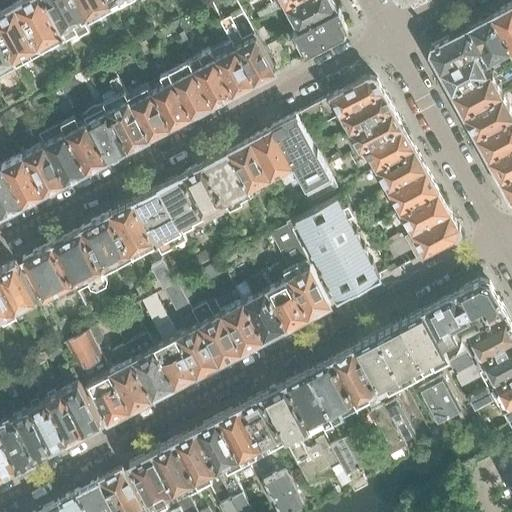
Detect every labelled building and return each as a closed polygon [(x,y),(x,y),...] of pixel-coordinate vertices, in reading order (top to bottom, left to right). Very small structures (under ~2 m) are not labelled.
[(66,33),(47,0),(16,0),(15,1),(38,43),(41,47),(66,33)] [(78,0),(47,0),(66,33),(67,35),(91,22),(89,18),(78,0)] [(112,6),(109,0),(78,0),(89,18),(112,6)] [(285,3),(290,0),(276,0),(256,12),(259,17),(285,3)] [(336,5),(333,0),(290,0),(285,3),(298,25),(336,5)] [(15,1),(0,9),(0,31),(13,56),(38,43),(15,1)] [(511,51),(511,1),(489,14),(508,48),(510,52),(511,51)] [(298,25),(291,29),(298,41),(295,42),(302,55),(311,50),(346,32),(348,26),(336,5),(298,25)] [(276,68),(256,33),(245,39),(234,18),(244,12),(242,7),(222,19),(231,36),(229,36),(252,80),(276,68)] [(489,14),(466,26),(478,49),(484,61),(489,58),(494,67),(496,70),(504,66),(497,54),(508,48),(489,14)] [(123,25),(114,30),(115,32),(121,43),(130,38),(123,25)] [(270,35),(264,25),(258,28),(264,39),(270,35)] [(478,49),(466,26),(432,44),(431,43),(430,47),(429,51),(430,51),(440,69),(478,49)] [(0,31),(0,63),(13,56),(0,31)] [(188,39),(184,31),(178,34),(183,42),(188,39)] [(252,80),(229,36),(208,48),(231,91),(252,80)] [(277,38),(267,43),(271,49),(280,44),(277,38)] [(140,47),(137,41),(129,44),(133,51),(140,47)] [(87,62),(106,52),(102,44),(83,55),(87,62)] [(280,44),(271,49),(274,55),(283,50),(280,44)] [(231,91),(208,48),(190,58),(213,101),(231,91)] [(452,90),(494,67),(489,58),(484,61),(478,49),(440,69),(452,90)] [(283,50),(274,55),(277,60),(286,55),(283,50)] [(286,55),(277,60),(280,66),(290,61),(286,55)] [(213,101),(190,58),(169,69),(192,112),(213,101)] [(494,67),(452,90),(464,112),(503,92),(501,89),(502,80),(511,74),(511,61),(504,66),(496,70),(494,67)] [(192,112),(169,69),(151,78),(174,121),(192,112)] [(338,112),(383,88),(377,77),(376,75),(373,73),(370,73),(366,74),(367,74),(316,101),(326,119),(334,114),(338,112)] [(78,82),(74,74),(66,78),(70,87),(78,82)] [(149,134),(127,92),(118,74),(110,78),(117,92),(103,99),(106,105),(107,107),(127,146),(149,134)] [(174,121),(151,78),(127,92),(149,134),(174,121)] [(348,130),(393,105),(383,88),(338,112),(348,130)] [(511,116),(511,108),(503,92),(464,112),(477,135),(511,116)] [(0,109),(9,105),(5,98),(0,101),(0,109)] [(326,119),(316,101),(300,109),(309,126),(310,127),(326,119)] [(362,144),(402,122),(393,105),(348,130),(357,147),(362,144)] [(127,146),(107,107),(86,117),(107,157),(127,146)] [(15,116),(11,108),(3,112),(7,121),(15,116)] [(298,110),(251,135),(271,174),(293,162),(312,198),(334,186),(337,184),(326,164),(318,149),(316,150),(315,147),(297,113),(299,113),(298,110)] [(75,112),(61,119),(65,128),(86,168),(107,157),(86,117),(80,120),(75,112)] [(511,116),(477,135),(488,156),(511,143),(511,116)] [(375,166),(414,144),(402,122),(362,144),(375,166)] [(65,128),(43,139),(64,179),(86,168),(65,128)] [(251,135),(227,148),(247,187),(271,174),(251,135)] [(64,179),(43,139),(23,150),(43,190),(64,179)] [(511,170),(511,143),(488,156),(500,177),(511,170)] [(387,188),(426,165),(414,144),(375,166),(387,188)] [(227,148),(203,160),(227,205),(229,209),(243,203),(241,200),(251,195),(247,187),(227,148)] [(43,190),(23,150),(1,162),(22,201),(43,190)] [(329,162),(340,156),(337,151),(326,157),(329,162)] [(203,160),(182,171),(205,216),(227,205),(203,160)] [(22,201),(1,162),(0,162),(0,211),(1,212),(22,201)] [(398,209),(438,187),(426,165),(387,188),(398,209)] [(511,170),(500,177),(510,195),(510,196),(510,197),(511,197),(511,170)] [(205,216),(182,171),(159,184),(184,230),(194,225),(193,222),(205,216)] [(341,184),(354,178),(352,174),(340,181),(341,184)] [(159,184),(133,197),(162,251),(174,245),(171,240),(185,233),(184,230),(159,184)] [(411,231),(450,209),(438,187),(398,209),(410,230),(411,231)] [(379,273),(357,230),(339,197),(347,193),(345,190),(338,194),(337,192),(295,214),(294,215),(297,220),(312,249),(311,249),(313,252),(314,252),(321,265),(319,265),(321,268),(322,267),(329,280),(327,281),(329,283),(330,283),(337,295),(336,296),(337,298),(381,275),(380,273),(379,273)] [(162,251),(133,197),(110,210),(130,249),(145,241),(153,255),(149,257),(151,262),(163,283),(175,277),(173,272),(166,258),(162,251)] [(458,234),(460,231),(461,227),(459,224),(450,209),(411,231),(405,234),(417,256),(418,255),(456,235),(456,236),(458,234)] [(110,210),(81,225),(82,225),(102,264),(114,257),(117,262),(133,254),(130,249),(110,210)] [(376,222),(370,211),(360,217),(366,228),(376,222)] [(331,301),(292,227),(297,225),(295,221),(297,220),(294,215),(293,216),(286,219),(287,221),(270,230),(289,265),(284,267),(308,313),(331,301)] [(102,264),(82,225),(53,241),(75,284),(74,284),(75,286),(88,279),(90,283),(91,283),(97,285),(106,281),(108,274),(105,268),(102,264)] [(391,242),(400,237),(397,232),(388,237),(391,242)] [(75,284),(53,241),(52,240),(23,255),(46,300),(74,284),(75,284)] [(200,263),(224,252),(224,251),(220,245),(207,252),(206,249),(195,255),(196,257),(200,263)] [(177,269),(170,256),(166,258),(173,272),(177,269)] [(16,259),(0,267),(0,280),(15,309),(36,298),(16,259)] [(308,313),(284,267),(280,261),(279,261),(258,272),(265,285),(286,325),(308,313)] [(286,325),(265,285),(258,272),(245,279),(236,283),(243,296),(264,336),(286,325)] [(264,336),(243,296),(236,283),(232,277),(228,279),(232,286),(223,290),(230,303),(225,307),(218,294),(215,296),(242,348),(264,336)] [(506,310),(490,281),(479,278),(472,282),(471,282),(455,290),(469,317),(474,327),(506,310)] [(0,280),(0,316),(15,309),(0,280)] [(220,359),(199,320),(177,280),(165,286),(186,327),(176,331),(197,371),(220,359)] [(469,317),(455,290),(424,306),(443,343),(457,335),(454,330),(458,323),(469,317)] [(197,371),(176,331),(155,291),(143,298),(164,338),(155,343),(175,383),(197,371)] [(213,296),(192,307),(199,320),(220,359),(242,348),(215,296),(214,295),(213,296)] [(449,355),(455,367),(511,337),(511,320),(506,310),(474,327),(457,335),(443,343),(424,306),(401,318),(449,410),(461,403),(460,400),(439,360),(449,355)] [(74,330),(67,316),(57,322),(64,335),(74,330)] [(449,410),(401,318),(377,331),(402,380),(411,375),(413,374),(436,417),(449,410)] [(104,336),(97,322),(89,326),(103,352),(109,349),(104,339),(101,341),(104,336)] [(107,361),(103,352),(89,326),(66,338),(87,379),(107,418),(129,407),(107,361)] [(175,383),(155,343),(148,330),(135,337),(137,342),(128,347),(153,394),(175,383)] [(391,386),(402,380),(377,331),(355,343),(402,434),(414,428),(391,386)] [(511,337),(455,367),(462,380),(481,370),(487,382),(511,368),(511,337)] [(153,394),(128,347),(126,342),(112,349),(117,357),(111,361),(110,359),(107,361),(129,407),(153,394)] [(355,343),(331,355),(357,404),(363,401),(380,432),(377,433),(388,454),(407,443),(402,434),(355,343)] [(23,356),(17,344),(8,349),(9,351),(14,361),(23,356)] [(14,361),(9,351),(0,355),(0,364),(1,367),(14,361)] [(346,410),(357,404),(331,355),(308,367),(359,464),(361,463),(361,462),(372,456),(346,410)] [(359,464),(308,367),(285,379),(310,428),(320,423),(321,423),(326,432),(315,437),(318,442),(330,466),(341,460),(346,470),(358,464),(359,464)] [(511,368),(487,382),(468,392),(475,405),(495,395),(501,405),(511,399),(511,368)] [(301,434),(310,428),(285,379),(261,392),(286,439),(307,478),(330,466),(318,442),(308,447),(301,434)] [(100,422),(78,380),(61,388),(84,431),(100,422)] [(84,431),(61,388),(44,398),(66,440),(84,431)] [(261,392),(239,403),(292,503),(304,497),(276,445),(286,439),(261,392)] [(66,440),(44,398),(27,407),(50,449),(66,440)] [(511,399),(501,405),(509,420),(511,418),(511,399)] [(292,503),(239,403),(218,414),(242,460),(252,455),(280,509),(292,503)] [(50,449),(27,407),(10,415),(33,457),(50,449)] [(256,511),(243,487),(231,466),(242,460),(218,414),(196,426),(239,509),(240,511),(256,511)] [(33,457),(10,415),(0,420),(0,435),(16,466),(33,457)] [(240,511),(239,509),(196,426),(174,437),(198,484),(208,479),(225,511),(240,511)] [(0,473),(0,475),(16,466),(0,435),(0,473)] [(160,444),(152,449),(184,511),(209,511),(207,507),(199,511),(190,494),(201,488),(198,484),(174,437),(160,444)] [(184,511),(152,449),(129,461),(154,509),(156,511),(161,511),(167,509),(168,511),(184,511)] [(147,511),(122,464),(98,477),(116,511),(127,511),(133,509),(135,511),(147,511)] [(116,511),(98,477),(78,488),(90,511),(116,511)] [(90,511),(78,488),(58,498),(65,511),(90,511)] [(65,511),(58,498),(33,511),(65,511)]
